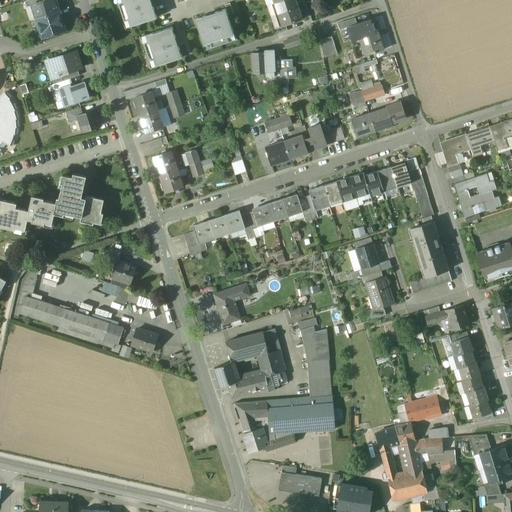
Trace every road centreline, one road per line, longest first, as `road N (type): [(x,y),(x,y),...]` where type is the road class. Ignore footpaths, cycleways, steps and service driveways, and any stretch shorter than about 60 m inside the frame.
road 1 (tertiary): [(154,220),(243,511)]
road 2 (residential): [(154,220),(423,133)]
road 3 (tertiary): [(0,462),(216,511)]
road 4 (tertiary): [(93,32),(154,220)]
road 5 (residential): [(477,297),(423,133)]
road 6 (residential): [(423,133),(380,0)]
road 7 (residential): [(511,413),(477,297)]
